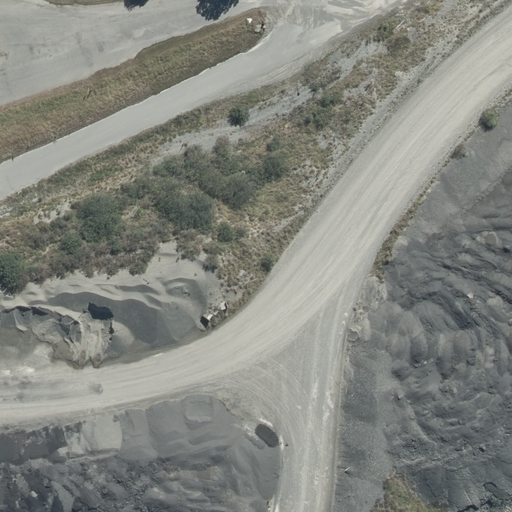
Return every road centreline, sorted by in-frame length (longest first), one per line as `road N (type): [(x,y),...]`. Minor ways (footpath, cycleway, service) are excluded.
road 1 (track): [(511,43),(450,95),(277,314),(233,348),(107,395),(0,420)]
road 2 (track): [(240,0),(142,34),(100,62),(0,92)]
road 3 (track): [(299,511),(334,283)]
road 4 (track): [(142,34),(0,16)]
